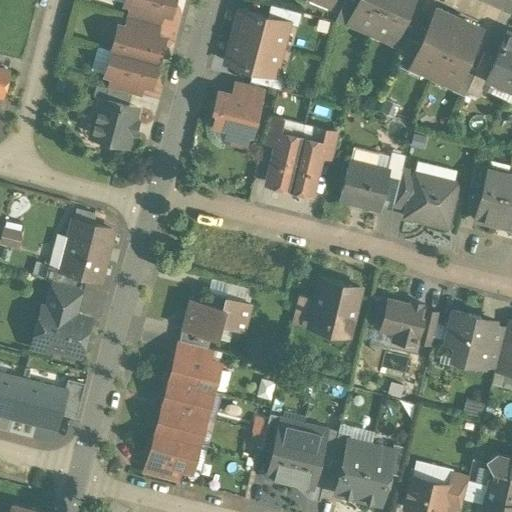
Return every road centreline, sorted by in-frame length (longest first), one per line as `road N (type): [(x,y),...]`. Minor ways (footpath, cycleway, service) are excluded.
road 1 (residential): [(157,198),(511,290)]
road 2 (residential): [(77,479),(153,212)]
road 3 (residential): [(157,198),(209,0)]
road 4 (residential): [(11,171),(56,0)]
road 5 (residential): [(153,212),(11,171)]
